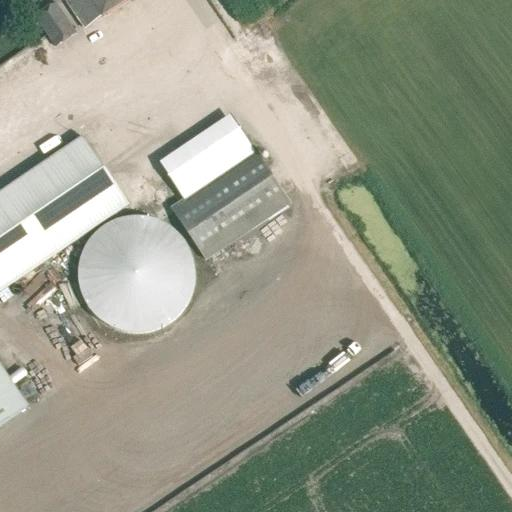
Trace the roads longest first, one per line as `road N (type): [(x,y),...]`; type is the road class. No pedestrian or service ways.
road 1 (track): [(187,0),(306,193),(511,490)]
road 2 (unknown): [(246,101),(102,101)]
